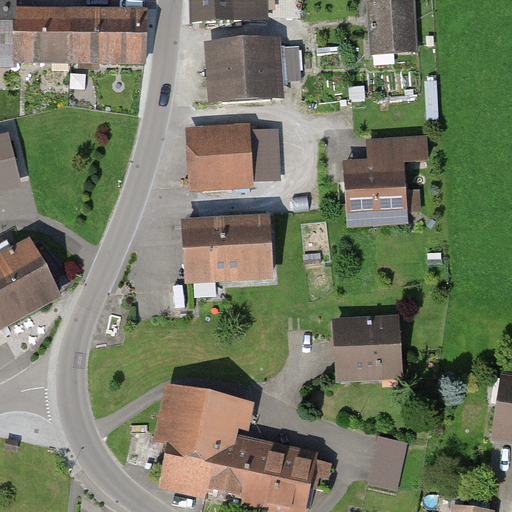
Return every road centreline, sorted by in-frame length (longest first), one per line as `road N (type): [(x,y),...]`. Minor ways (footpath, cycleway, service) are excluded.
road 1 (tertiary): [(172,0),(138,190),(72,352),(68,387)]
road 2 (tertiary): [(68,387),(89,457),(146,511)]
